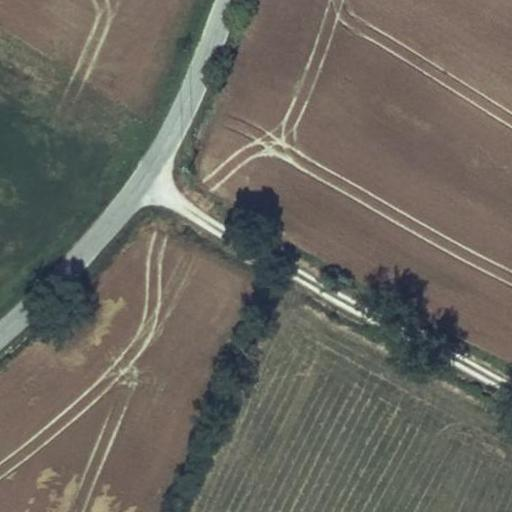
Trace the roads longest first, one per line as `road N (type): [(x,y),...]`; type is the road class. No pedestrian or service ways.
road 1 (track): [(511,391),(139,181)]
road 2 (tertiary): [(0,335),(114,218),(139,181),(201,66),(224,0)]
